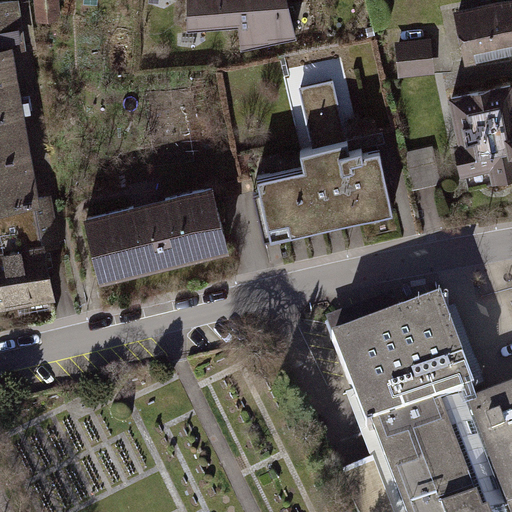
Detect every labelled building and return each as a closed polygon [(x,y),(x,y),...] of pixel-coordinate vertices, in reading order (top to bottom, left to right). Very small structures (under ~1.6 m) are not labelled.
[(185,0),(187,26),(238,23),(241,46),(295,36),(289,0),(185,0)] [(511,0),(481,7),(455,13),(466,66),(511,56),(511,0)] [(23,1),(0,3),(0,54),(9,52),(31,49),(23,1)] [(395,43),(399,77),(435,74),(432,39),(395,43)] [(0,54),(0,245),(44,238),(9,52),(0,54)] [(240,186),(254,243),(389,212),(374,149),(348,155),(332,83),(298,91),(312,151),(281,158),(285,175),(240,186)] [(511,86),(448,98),(466,195),(511,186),(511,86)] [(225,256),(202,180),(86,214),(109,290),(225,256)] [(0,303),(54,293),(44,238),(0,245),(0,303)] [(439,303),(333,343),(368,432),(450,400),(473,391),(439,303)] [(511,504),(511,388),(454,411),(493,511),(511,504)] [(511,511),(511,504),(493,511),(454,411),(450,400),(368,432),(396,511),(511,511)]
